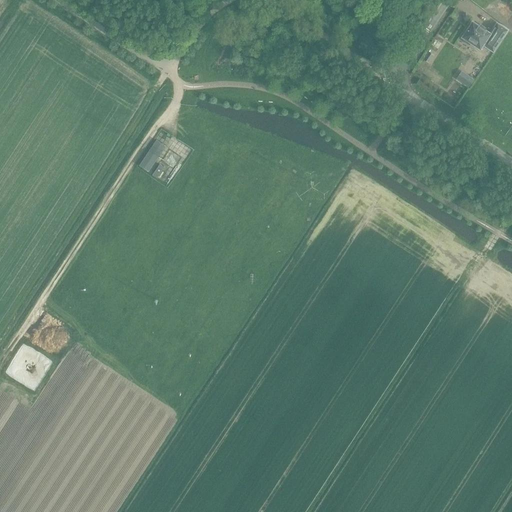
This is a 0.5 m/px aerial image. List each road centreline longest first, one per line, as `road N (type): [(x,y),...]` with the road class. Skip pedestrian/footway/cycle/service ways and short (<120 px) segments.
road 1 (track): [(180,83),(0,361)]
road 2 (unclassified): [(511,163),(393,83),(447,0)]
